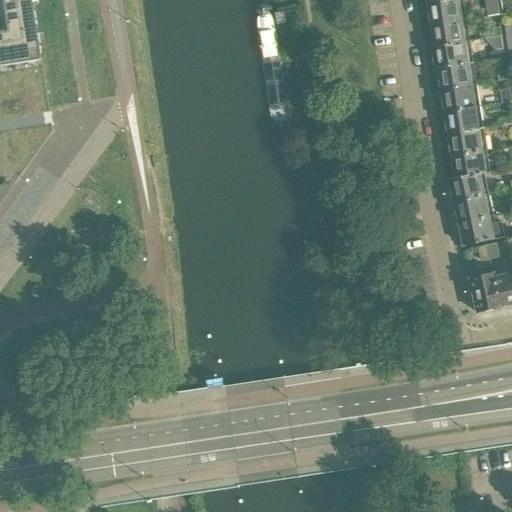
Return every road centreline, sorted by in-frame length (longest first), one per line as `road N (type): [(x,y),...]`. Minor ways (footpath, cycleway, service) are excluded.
road 1 (secondary): [(511,375),(0,458)]
road 2 (secondary): [(0,485),(511,409)]
road 3 (residential): [(511,331),(457,338),(394,0)]
road 4 (unclassified): [(128,101),(0,281)]
